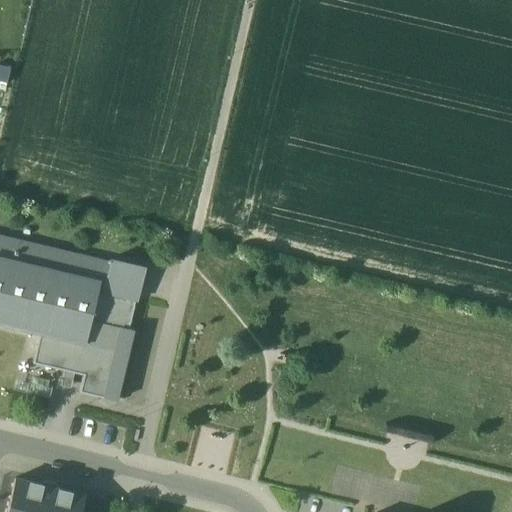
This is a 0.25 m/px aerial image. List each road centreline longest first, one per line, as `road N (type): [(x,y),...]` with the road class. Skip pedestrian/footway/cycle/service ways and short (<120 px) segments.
road 1 (track): [(189,263),(250,0)]
road 2 (residential): [(0,444),(226,496),(255,511)]
